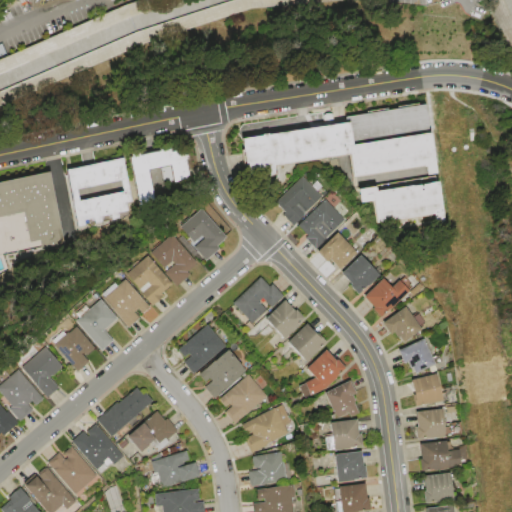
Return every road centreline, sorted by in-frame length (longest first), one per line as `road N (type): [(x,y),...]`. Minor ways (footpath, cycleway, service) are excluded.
road 1 (residential): [(0,157),(426,78),(484,80),(511,90)]
road 2 (residential): [(399,511),(373,358),(238,208),(219,176),(203,116)]
road 3 (residential): [(268,241),(0,474)]
road 4 (residential): [(231,511),(210,435),(142,351)]
